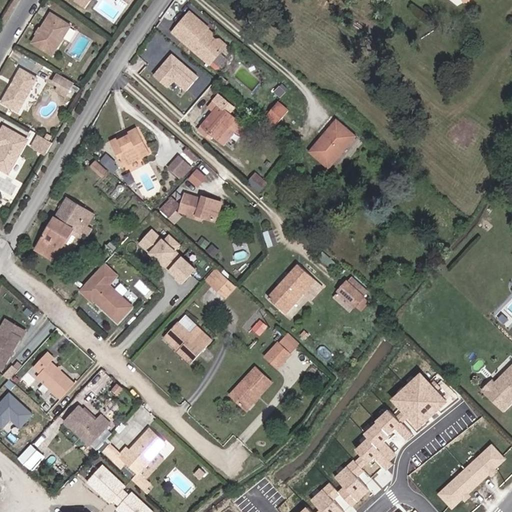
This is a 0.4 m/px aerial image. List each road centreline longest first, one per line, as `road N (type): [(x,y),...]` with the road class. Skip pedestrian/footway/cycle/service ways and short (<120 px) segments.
road 1 (residential): [(164,0),(111,72),(1,257)]
road 2 (residential): [(222,459),(1,257)]
road 3 (unknown): [(318,261),(111,72)]
road 4 (unknown): [(194,0),(323,106)]
